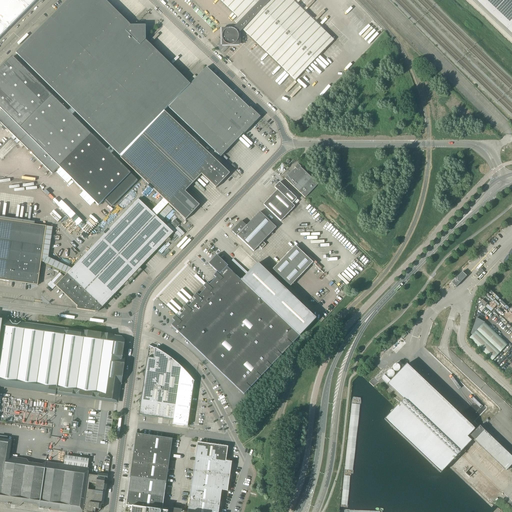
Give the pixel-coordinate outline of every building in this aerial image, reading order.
[(0,0),(0,36),(36,0),(0,0)] [(68,0),(16,54),(71,108),(75,112),(110,147),(114,151),(121,158),(164,112),(168,108),(190,85),(145,41),(145,26),(131,26),(104,0),(68,0)] [(219,0),(238,18),(234,22),(237,25),(233,29),(221,29),(222,46),(239,46),(239,34),(242,30),(295,80),(334,40),(292,0),(219,0)] [(511,0),(471,0),(478,6),(509,35),(511,38),(511,0)] [(75,112),(71,108),(67,112),(12,57),(0,69),(0,108),(2,110),(0,112),(0,122),(52,174),(59,167),(98,206),(103,201),(110,208),(137,181),(111,154),(114,151),(110,147),(106,150),(71,115),(75,112)] [(206,68),(190,85),(168,108),(221,157),(243,134),(244,135),(260,117),(250,108),(249,109),(206,68)] [(104,298),(108,301),(140,268),(139,267),(145,262),(150,256),(150,257),(151,256),(150,256),(156,250),(156,251),(173,233),(156,217),(168,204),(185,220),(199,206),(185,192),(201,175),(216,188),(229,174),(164,112),(121,158),(120,158),(163,199),(151,212),(138,199),(72,269),(48,258),(53,228),(46,227),(46,224),(0,218),(0,280),(37,286),(41,261),(67,274),(56,286),(77,307),(77,309),(95,312),(96,307),(99,304),(104,298)] [(318,184),(300,168),(301,167),(298,164),(294,168),(295,169),(294,170),(293,169),(285,179),(305,198),(318,184)] [(264,205),(265,207),(280,221),(281,221),(294,207),(294,206),(292,204),(293,203),(296,205),(299,201),(297,199),(296,200),(296,199),(280,183),(279,183),(275,187),(275,188),(277,190),(264,204),(264,205)] [(259,212),(246,226),(241,221),(232,231),(254,252),(259,246),(262,249),(266,245),(263,242),(276,228),(259,212)] [(272,270),(290,287),(313,263),(295,246),(272,270)] [(213,276),(216,278),(289,348),(316,319),(257,264),(241,281),(227,268),(228,266),(216,256),(208,264),(217,272),(213,276)] [(475,275),(477,277),(480,274),(481,274),(483,272),(480,269),(478,271),(478,272),(475,275)] [(462,273),(451,284),(456,289),(467,278),(462,273)] [(53,284),(56,286),(64,277),(61,275),(53,284)] [(216,278),(192,304),(265,372),(289,348),(216,278)] [(102,307),(108,301),(104,298),(99,304),(102,307)] [(265,372),(192,304),(171,326),(244,395),(265,372)] [(472,336),(469,339),(492,361),(507,345),(484,323),(476,318),(470,335),(472,336)] [(33,392),(48,394),(51,370),(58,371),(64,329),(25,323),(25,324),(21,323),(17,325),(13,325),(10,321),(10,322),(6,321),(6,320),(0,360),(0,387),(7,388),(16,389),(33,392)] [(51,370),(48,394),(56,395),(56,392),(115,400),(119,398),(125,358),(122,354),(124,340),(121,337),(64,329),(58,371),(51,370)] [(178,377),(180,366),(178,364),(175,362),(171,359),(169,357),(166,355),(161,352),(155,349),(149,345),(145,372),(178,377)] [(384,375),(380,379),(390,389),(403,400),(392,412),(384,420),(412,447),(440,474),(448,466),(453,461),(463,449),(467,446),(468,444),(469,443),(471,441),(467,438),(474,430),(470,426),(466,422),(462,418),(458,414),(454,410),(450,407),(446,403),(442,399),(434,392),(427,385),(424,381),(420,378),(417,375),(413,371),(409,368),(406,365),(391,381),(384,375)] [(180,366),(178,377),(176,391),(174,406),(172,420),(173,420),(172,424),(187,427),(194,382),(193,380),(191,378),(189,376),(187,374),(184,371),(181,368),(180,366)] [(145,372),(143,387),(176,391),(178,377),(145,372)] [(143,387),(141,401),(174,406),(176,391),(143,387)] [(139,415),(172,420),(174,406),(141,401),(139,415)] [(470,436),(473,439),(478,444),(487,434),(484,431),(479,426),(470,436)] [(136,434),(134,449),(170,454),(172,439),(136,434)] [(511,457),(487,434),(478,444),(505,470),(506,471),(509,468),(511,464),(511,457)] [(11,444),(9,440),(0,438),(0,503),(20,506),(23,503),(36,505),(39,508),(39,509),(62,511),(94,511),(95,509),(100,510),(103,490),(106,490),(108,475),(92,473),(93,470),(88,470),(89,469),(45,462),(45,463),(42,465),(29,463),(26,460),(9,457),(11,444)] [(197,443),(195,457),(226,461),(228,447),(197,443)] [(134,449),(132,463),(168,468),(170,454),(134,449)] [(195,457),(193,472),(229,477),(232,462),(226,461),(195,457)] [(132,463),(130,477),(166,483),(168,468),(132,463)] [(191,486),(221,490),(227,491),(229,477),(193,472),(191,486)] [(130,477),(128,492),(164,497),(166,483),(130,477)] [(191,486),(189,500),(219,505),(221,490),(191,486)] [(161,511),(162,509),(164,497),(128,492),(126,506),(132,507),(130,511),(161,511)] [(189,500),(187,511),(218,511),(219,505),(189,500)]
